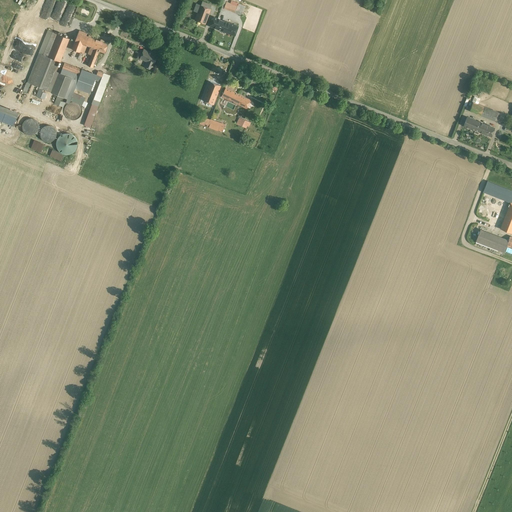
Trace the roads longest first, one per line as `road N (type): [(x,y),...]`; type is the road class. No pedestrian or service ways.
road 1 (unclassified): [(511,165),(88,0)]
road 2 (track): [(511,263),(468,243),(493,158)]
